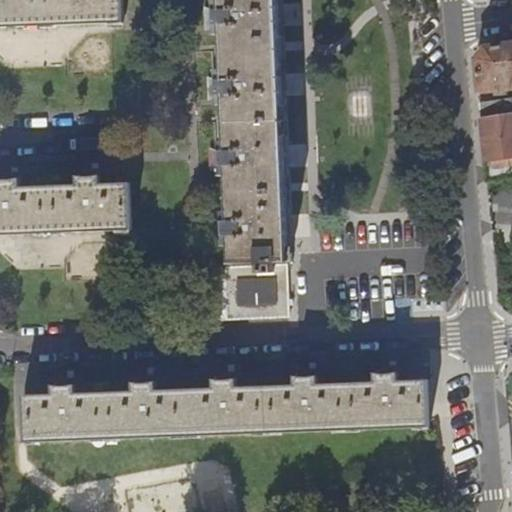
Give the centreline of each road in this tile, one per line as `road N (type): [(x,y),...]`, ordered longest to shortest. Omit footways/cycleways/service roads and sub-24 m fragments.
road 1 (residential): [(0,345),(36,352),(479,338)]
road 2 (residential): [(479,338),(454,26)]
road 3 (unclassified): [(490,511),(479,338)]
